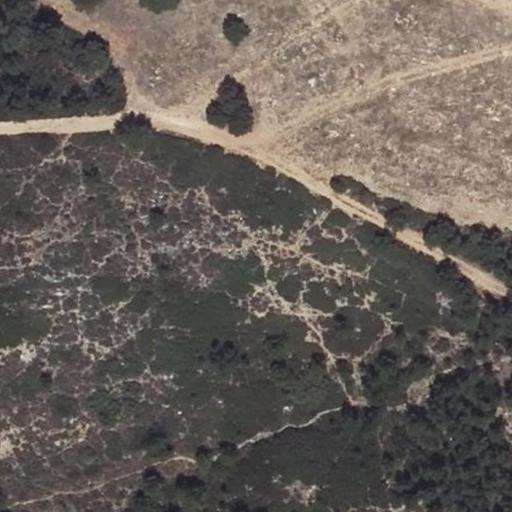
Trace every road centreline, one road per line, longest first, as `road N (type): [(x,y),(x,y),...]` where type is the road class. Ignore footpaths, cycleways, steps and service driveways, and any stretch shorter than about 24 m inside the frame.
road 1 (track): [(511,291),(200,124),(157,114),(0,127)]
road 2 (track): [(511,56),(382,82),(242,144)]
